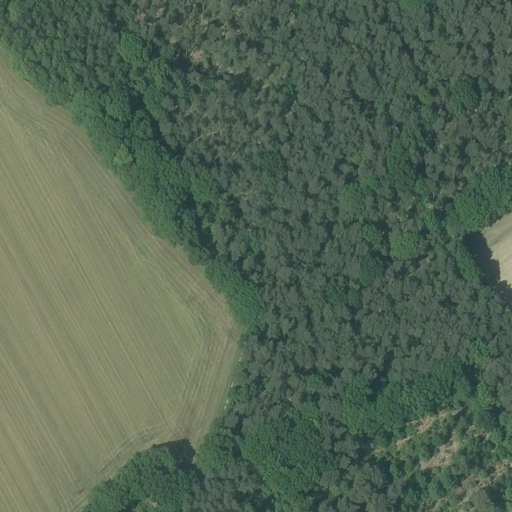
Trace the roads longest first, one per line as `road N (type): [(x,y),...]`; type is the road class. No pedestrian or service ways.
road 1 (track): [(204,483),(252,327),(308,0)]
road 2 (track): [(204,483),(344,406),(471,368),(511,330)]
road 3 (track): [(291,105),(511,102)]
road 4 (track): [(252,327),(344,406)]
